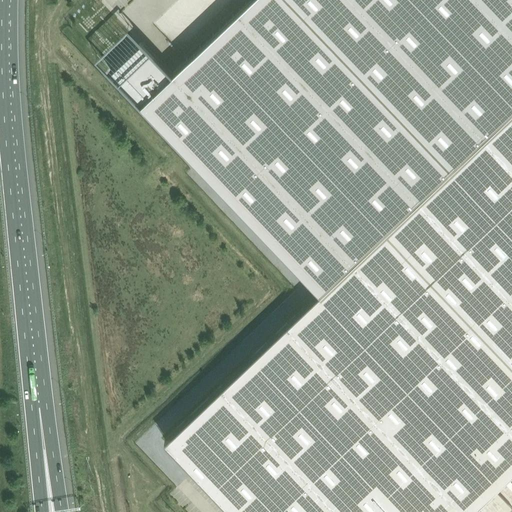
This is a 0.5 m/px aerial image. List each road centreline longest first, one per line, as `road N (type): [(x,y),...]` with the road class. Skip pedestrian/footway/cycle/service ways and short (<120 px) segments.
road 1 (track): [(41,0),(46,121),(105,511)]
road 2 (motorway): [(37,401),(7,0)]
